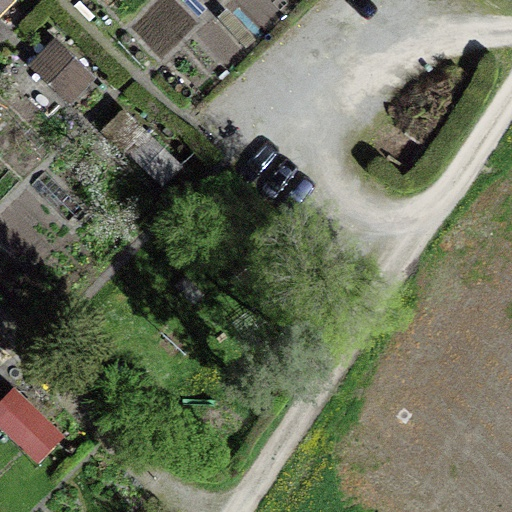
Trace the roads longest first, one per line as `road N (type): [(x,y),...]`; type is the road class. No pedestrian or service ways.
road 1 (track): [(511,98),(240,511)]
road 2 (track): [(511,35),(442,24),(336,69),(308,151),(354,226),(411,251)]
